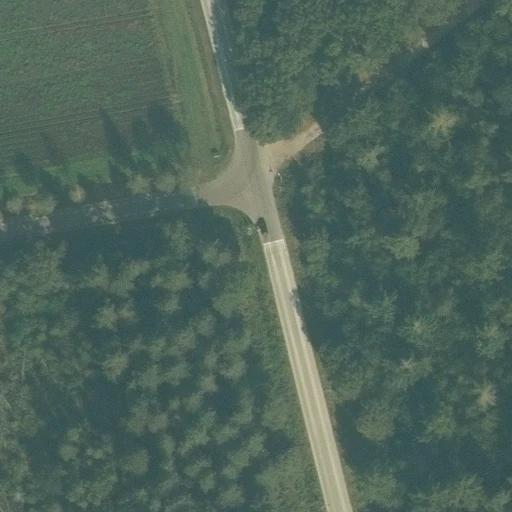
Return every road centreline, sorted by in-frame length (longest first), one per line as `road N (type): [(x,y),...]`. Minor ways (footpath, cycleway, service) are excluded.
road 1 (tertiary): [(337,511),(259,185)]
road 2 (track): [(259,185),(271,161),(488,0)]
road 3 (unclassified): [(0,232),(259,185)]
road 4 (tertiary): [(259,185),(212,0)]
